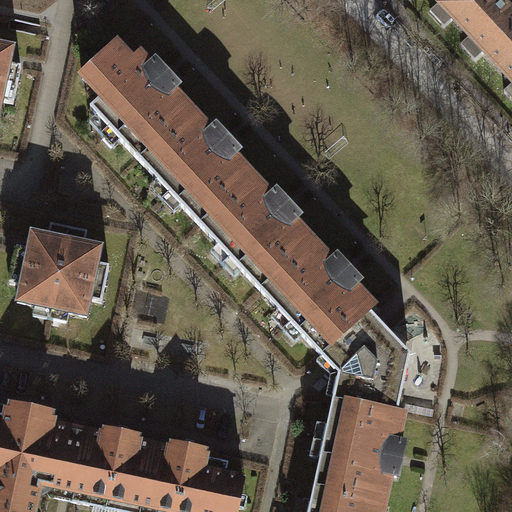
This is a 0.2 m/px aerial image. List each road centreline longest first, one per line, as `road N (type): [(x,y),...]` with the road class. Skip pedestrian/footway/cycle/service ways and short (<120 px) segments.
road 1 (residential): [(0,352),(268,409)]
road 2 (residential): [(355,0),(511,169)]
